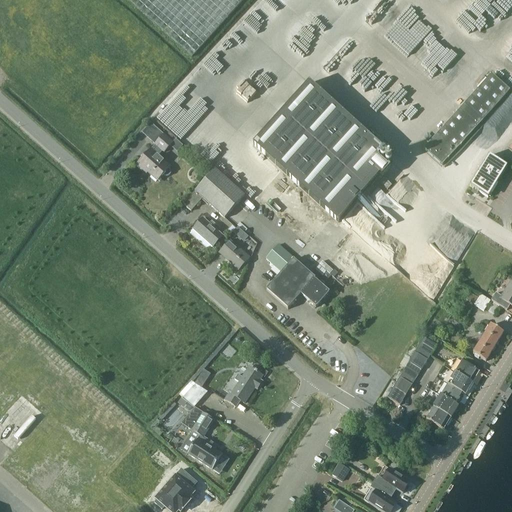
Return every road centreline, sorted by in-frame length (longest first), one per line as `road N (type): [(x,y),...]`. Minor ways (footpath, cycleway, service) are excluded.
road 1 (unclassified): [(0,99),(314,379)]
road 2 (unclassified): [(229,511),(314,379)]
road 3 (unclassified): [(314,379),(446,462)]
road 4 (tertiary): [(446,462),(511,355)]
